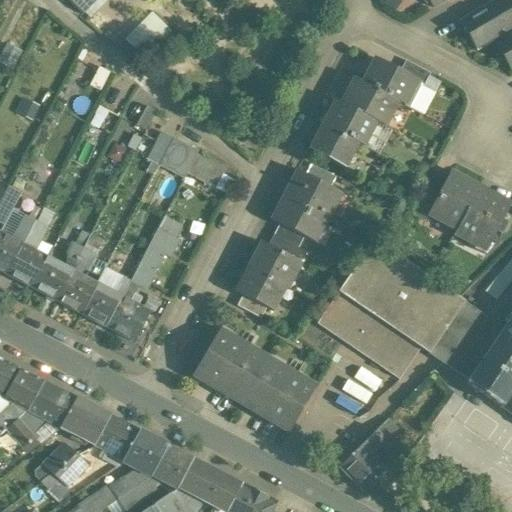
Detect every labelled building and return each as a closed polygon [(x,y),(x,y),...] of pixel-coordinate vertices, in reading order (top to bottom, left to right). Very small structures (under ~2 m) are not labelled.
[(69,0),(83,13),(96,0),(69,0)] [(427,0),(433,9),(447,0),(427,0)] [(495,0),(491,3),(459,22),(477,52),(494,42),(511,31),(511,3),(510,0),(495,0)] [(143,55),(169,29),(153,12),(126,38),(143,55)] [(511,31),(494,42),(511,72),(511,31)] [(400,72),(376,59),(363,84),(398,102),(397,103),(405,107),(417,83),(418,81),(400,72)] [(430,74),(406,61),(400,72),(418,81),(417,83),(424,87),(430,74)] [(109,74),(99,69),(89,87),(99,92),(109,74)] [(398,102),(363,84),(356,80),(343,104),(342,105),(378,123),(377,124),(384,128),(397,103),(398,102)] [(378,123),(342,105),(343,104),(336,101),(323,126),(358,145),(365,148),(377,124),(378,123)] [(156,112),(146,107),(136,126),(145,132),(156,112)] [(358,145),(323,126),(310,151),(346,170),(358,145)] [(173,140),(159,168),(184,180),(198,152),(173,140)] [(225,170),(196,156),(186,176),(215,190),(225,170)] [(336,179),(312,166),(306,176),(331,189),(336,179)] [(435,170),(424,189),(425,189),(439,197),(449,177),(435,170)] [(306,176),(299,173),(286,198),(327,219),(328,219),(341,194),(331,189),(306,176)] [(439,197),(429,215),(432,216),(458,229),(479,189),(450,174),(449,177),(439,197)] [(424,189),(411,215),(428,224),(432,216),(429,215),(439,197),(425,189),(424,189)] [(458,229),(457,231),(489,248),(511,206),(479,189),(458,229)] [(327,219),(286,198),(274,221),(281,224),(305,237),(315,242),(327,219)] [(33,205),(28,214),(48,225),(53,215),(33,205)] [(181,227),(164,218),(157,230),(174,239),(181,227)] [(26,219),(15,241),(23,245),(35,223),(26,219)] [(35,223),(23,245),(30,249),(40,240),(46,229),(35,223)] [(305,237),(281,224),(274,237),(280,240),(299,249),(305,237)] [(157,230),(148,248),(163,256),(170,260),(180,242),(174,239),(157,230)] [(15,241),(0,233),(0,271),(7,276),(23,245),(15,241)] [(299,249),(280,240),(275,249),(298,261),(303,251),(299,249)] [(464,303),(374,240),(338,295),(339,295),(319,324),(398,381),(421,349),(429,355),(464,303)] [(84,249),(72,243),(66,254),(65,268),(72,272),(84,249)] [(275,249),(262,243),(248,268),(286,288),(289,289),(302,263),(298,261),(275,249)] [(30,249),(23,245),(7,276),(32,289),(48,259),(30,249)] [(148,248),(130,283),(134,285),(145,291),(163,256),(148,248)] [(96,255),(84,249),(72,272),(79,275),(90,266),(96,255)] [(508,285),(511,278),(511,256),(486,292),(491,296),(502,281),(508,285)] [(65,268),(48,259),(32,289),(57,302),(72,272),(65,268)] [(286,288),(248,268),(236,292),(243,296),(268,309),(274,312),(286,288)] [(79,275),(72,272),(57,302),(81,315),(97,285),(79,275)] [(124,284),(120,282),(114,294),(122,298),(130,283),(126,280),(124,284)] [(134,285),(130,283),(122,298),(129,302),(135,290),(132,288),(134,285)] [(114,294),(97,285),(81,315),(106,328),(122,298),(114,294)] [(268,309),(243,296),(237,307),(262,320),(268,309)] [(129,302),(122,298),(106,328),(134,343),(150,313),(129,302)] [(464,303),(429,355),(468,383),(503,331),(464,303)] [(468,383),(467,385),(511,416),(511,317),(503,331),(468,383)] [(220,330),(193,376),(218,390),(244,344),(220,330)] [(268,358),(244,344),(218,390),(242,404),(268,358)] [(268,358),(242,404),(265,418),(292,372),(268,358)] [(16,368),(0,359),(0,396),(0,397),(16,368)] [(43,382),(20,370),(3,400),(10,403),(26,412),(43,382)] [(292,372),(265,418),(290,432),(317,386),(292,372)] [(77,399),(43,382),(26,412),(60,430),(76,400),(77,399)] [(77,399),(76,400),(60,430),(91,446),(108,416),(77,399)] [(10,403),(0,412),(0,436),(5,432),(4,431),(17,420),(26,412),(10,403)] [(139,432),(110,417),(109,417),(108,416),(91,446),(123,462),(139,432)] [(369,454),(376,451),(398,430),(388,419),(361,446),(369,454)] [(34,438),(17,420),(4,431),(5,432),(21,449),(34,438)] [(168,447),(139,432),(123,462),(140,470),(152,477),(168,447)] [(63,446),(42,466),(52,475),(77,457),(63,446)] [(369,454),(361,446),(339,468),(363,492),(386,470),(369,454)] [(193,460),(168,447),(152,477),(159,480),(177,490),(193,460)] [(77,457),(52,475),(59,482),(67,489),(88,466),(77,457)] [(203,503),(219,511),(227,511),(242,485),(193,460),(177,490),(203,503)] [(139,477),(131,475),(110,490),(117,500),(152,477),(140,470),(139,477)] [(52,475),(44,481),(52,489),(59,482),(52,475)] [(152,477),(117,500),(124,511),(156,491),(154,489),(159,480),(152,477)] [(271,511),(276,503),(242,485),(227,511),(271,511)] [(196,511),(203,503),(177,490),(170,494),(182,511),(196,511)] [(196,511),(182,511),(170,494),(144,511),(219,511),(203,503),(196,511)]
